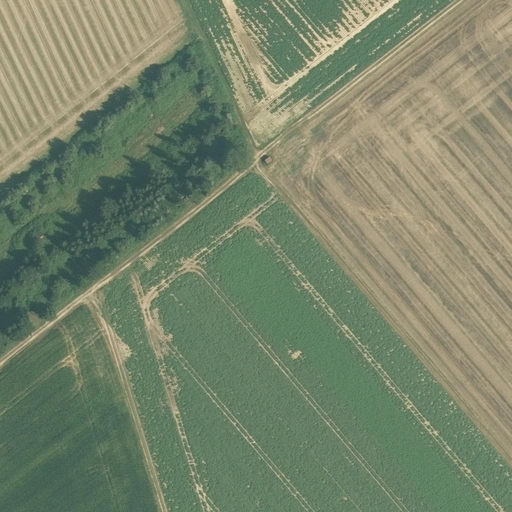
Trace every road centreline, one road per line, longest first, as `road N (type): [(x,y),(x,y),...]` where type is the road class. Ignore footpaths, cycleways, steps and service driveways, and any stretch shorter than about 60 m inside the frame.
road 1 (track): [(185,0),(264,168),(472,0)]
road 2 (track): [(264,168),(511,460)]
road 3 (track): [(264,168),(0,373)]
road 4 (track): [(97,298),(164,511)]
